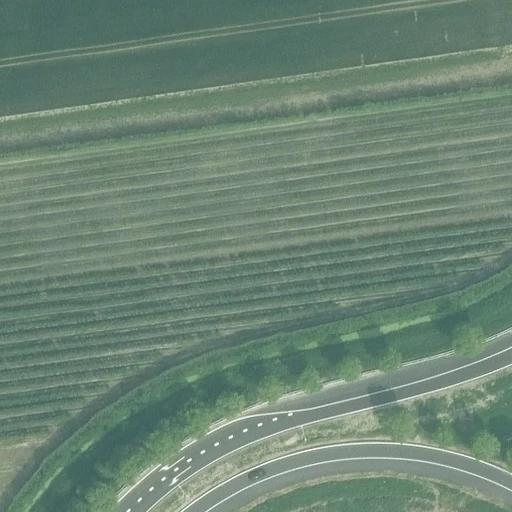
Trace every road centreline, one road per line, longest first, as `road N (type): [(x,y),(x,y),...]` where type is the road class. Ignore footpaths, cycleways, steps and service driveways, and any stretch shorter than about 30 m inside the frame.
road 1 (motorway): [(511,351),(442,382),(252,433),(196,459),(132,511)]
road 2 (motorway): [(198,511),(287,466),(357,453),(419,454),(511,484)]
